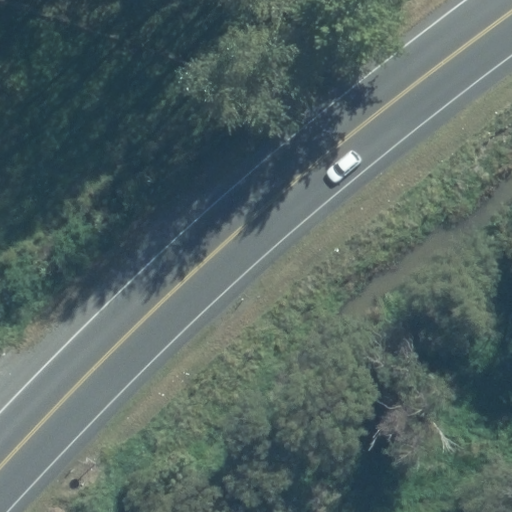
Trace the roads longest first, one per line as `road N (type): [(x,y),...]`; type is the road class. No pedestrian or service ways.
road 1 (secondary): [(511,14),(311,166),(109,350)]
road 2 (secondary): [(0,466),(109,350)]
